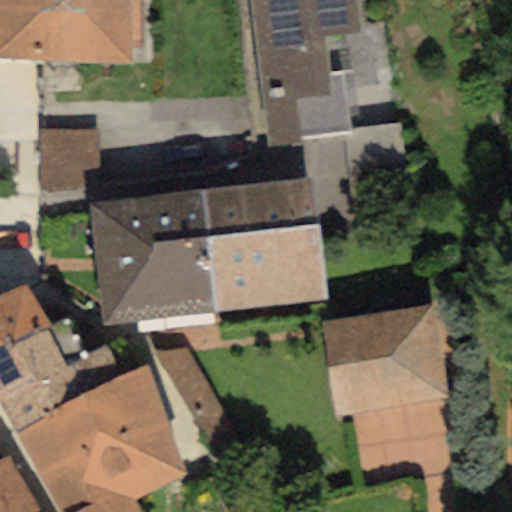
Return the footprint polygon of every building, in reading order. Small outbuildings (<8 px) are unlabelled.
[(140,44),(138,0),(0,0),(0,58),(129,62),(128,44),(140,44)] [(356,0),(249,0),(265,152),(297,149),(295,136),(346,131),(340,75),(329,76),(324,35),(360,31),(356,0)] [(35,132),(37,189),(97,187),(95,130),(35,132)] [(308,181),(201,193),(215,315),(324,302),(308,181)] [(201,193),(86,206),(101,328),(215,315),(201,193)] [(87,356),(68,318),(48,325),(25,289),(0,298),(0,402),(18,433),(121,375),(104,350),(87,356)] [(438,303),(321,321),(336,417),(352,415),(438,401),(453,399),(438,303)] [(184,348),(157,357),(208,446),(226,413),(184,348)] [(147,369),(121,375),(18,433),(59,511),(140,511),(137,503),(187,474),(147,369)] [(438,401),(352,415),(363,482),(449,468),(438,401)] [(0,463),(0,511),(36,511),(8,459),(0,463)]
